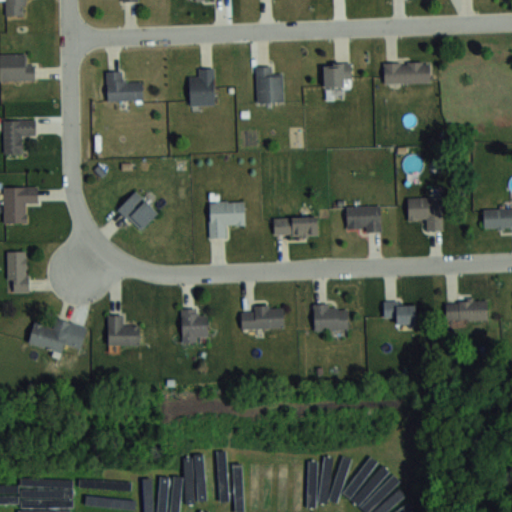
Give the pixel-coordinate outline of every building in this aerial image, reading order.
[(5,0),(6,14),(25,14),(24,0),(5,0)] [(0,79),(34,79),(34,63),(25,63),(25,53),(0,52),(0,79)] [(430,81),(430,61),(384,61),(384,81),(430,81)] [(352,62),(324,62),(324,87),(344,87),(344,79),(352,79),(352,62)] [(283,101),(283,74),(274,74),(273,65),(256,65),(257,101),(283,101)] [(215,103),(215,67),(198,67),(198,76),(190,76),(190,103),(215,103)] [(143,99),(143,79),(125,79),(125,70),(107,70),(107,99),(143,99)] [(23,135),(36,135),(36,119),(4,119),(4,152),(23,152),(23,135)] [(4,186),(4,221),(26,221),(26,202),(37,202),(37,186),(4,186)] [(140,231),(159,212),(138,189),(118,208),(140,231)] [(408,197),(408,219),(427,219),(427,230),(443,230),(443,197),(408,197)] [(226,223),(245,223),(245,200),(209,200),(209,236),(226,236),(226,223)] [(381,205),(347,205),(347,229),(381,229),(381,205)] [(511,207),(484,208),(484,226),(511,225),(511,207)] [(317,235),(317,215),(275,215),(275,235),(317,235)] [(28,290),(28,249),(8,249),(8,291),(28,290)] [(446,318),(487,318),(487,299),(446,299),(446,318)] [(384,322),(415,322),(415,300),(384,300),(384,322)] [(284,327),(284,304),(242,304),(242,327),(284,327)] [(314,304),(314,329),(348,329),(348,304),(314,304)] [(182,341),(207,341),(207,315),(198,315),(198,308),(182,308),(182,341)] [(108,344),(139,344),(139,324),(126,324),(126,314),(108,314),(108,344)] [(28,342),(61,352),(64,343),(81,348),(87,327),(57,317),(54,327),(35,321),(28,342)] [(261,461),(242,455),(234,482),(242,485),(237,501),(247,504),(261,461)] [(272,506),(292,466),(273,457),(253,497),(272,506)] [(296,511),(311,482),(301,478),(285,511),(296,511)] [(340,494),(315,482),(300,511),(371,511),(362,507),(360,511),(337,500),(340,494)]
